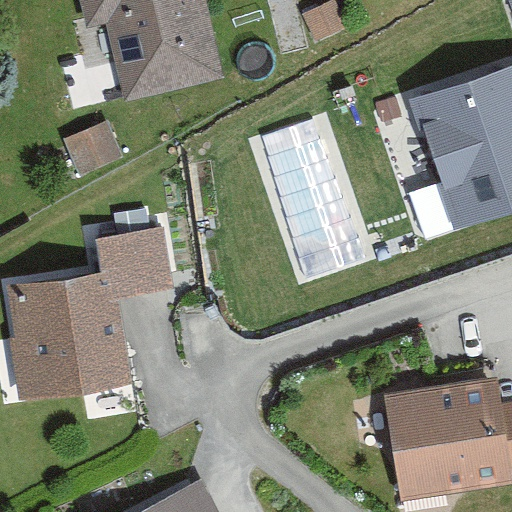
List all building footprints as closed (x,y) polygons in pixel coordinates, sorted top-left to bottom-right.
[(82,0),(87,19),(103,15),(124,94),(225,67),(207,0),(82,0)] [(511,50),(408,86),(453,218),(511,197),(511,50)] [(123,150),(107,113),(62,133),(77,169),(123,150)] [(113,258),(117,287),(174,279),(165,217),(82,229),(87,262),(113,258)] [(87,262),(5,275),(23,390),(131,372),(117,287),(113,258),(87,262)] [(485,375),(381,389),(395,496),(500,481),(485,375)] [(217,511),(200,476),(123,511),(217,511)]
